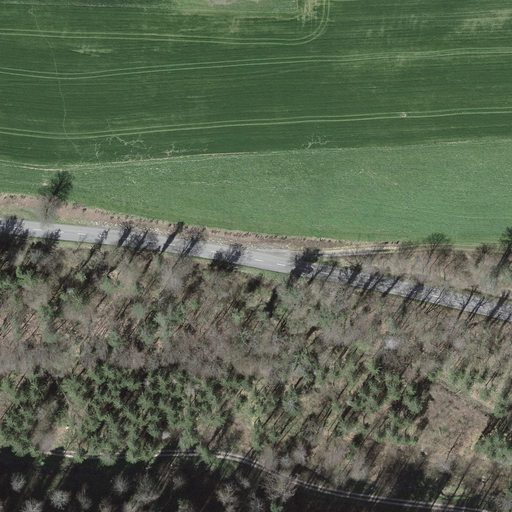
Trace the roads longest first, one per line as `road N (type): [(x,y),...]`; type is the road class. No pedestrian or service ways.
road 1 (tertiary): [(511,314),(191,247),(0,223)]
road 2 (track): [(461,511),(192,451),(67,456),(0,445)]
road 3 (track): [(511,255),(375,251),(267,261)]
